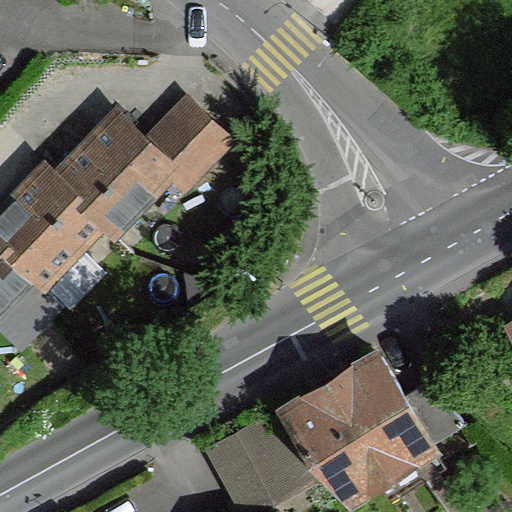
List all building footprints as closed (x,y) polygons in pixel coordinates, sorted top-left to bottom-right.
[(190,96),(149,141),(175,166),(168,174),(187,193),(236,141),(190,96)] [(121,114),(61,175),(104,219),(115,230),(168,174),(175,166),(149,141),(121,114)] [(51,164),(0,217),(0,233),(34,270),(45,280),(104,219),(61,175),(51,164)] [(0,305),(34,270),(0,233),(0,305)] [(408,394),(382,353),(288,412),(317,460),(325,469),(346,493),(435,439),(408,394)] [(428,383),(408,394),(435,439),(465,420),(428,383)] [(266,415),(213,444),(250,510),(276,496),(316,476),(266,415)]
